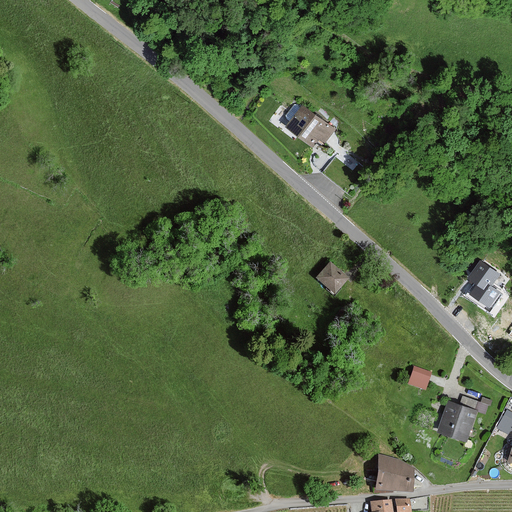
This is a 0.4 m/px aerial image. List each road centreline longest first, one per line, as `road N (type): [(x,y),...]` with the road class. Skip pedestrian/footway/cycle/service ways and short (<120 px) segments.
road 1 (residential): [(511,381),(181,79),(79,0)]
road 2 (unclassified): [(511,484),(248,511)]
road 3 (track): [(366,474),(266,466),(268,507)]
